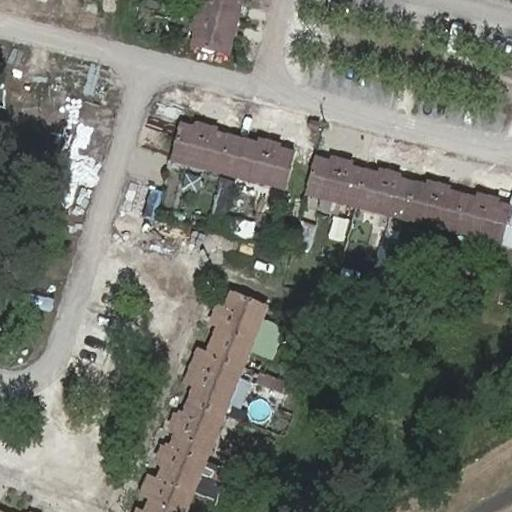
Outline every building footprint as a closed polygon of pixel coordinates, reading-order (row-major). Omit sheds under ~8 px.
[(197,0),(194,11),(189,32),(196,34),(191,51),(228,61),(242,0),(197,0)] [(179,129),(170,166),(235,182),(285,194),(294,157),(280,153),(280,148),(262,144),(261,149),(215,137),(216,132),(196,127),(195,132),(179,129)] [(310,200),(356,212),(405,224),(503,248),(511,249),(511,209),(498,206),(499,201),(478,197),(478,202),(448,194),(449,189),(430,184),(429,190),(400,183),(402,177),(381,172),(380,178),(352,171),(353,166),(334,161),(333,166),(319,163),(310,200)] [(230,234),(254,238),(256,221),(233,217),(230,234)] [(181,423),(169,454),(163,451),(156,468),(162,471),(157,486),(150,483),(144,500),(150,502),(146,511),(185,511),(209,452),(228,404),(264,312),(229,298),(224,311),(218,311),(211,330),(216,332),(206,358),(200,356),(193,374),(199,377),(187,407),(181,405),(175,420),(181,423)]
